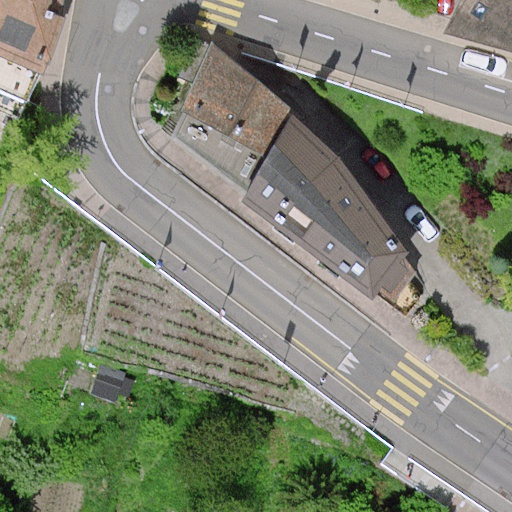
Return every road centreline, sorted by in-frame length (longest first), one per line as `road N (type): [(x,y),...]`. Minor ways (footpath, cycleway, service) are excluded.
road 1 (tertiary): [(132,0),(96,87),(108,152),(128,178),(511,463)]
road 2 (tertiary): [(511,94),(210,0)]
